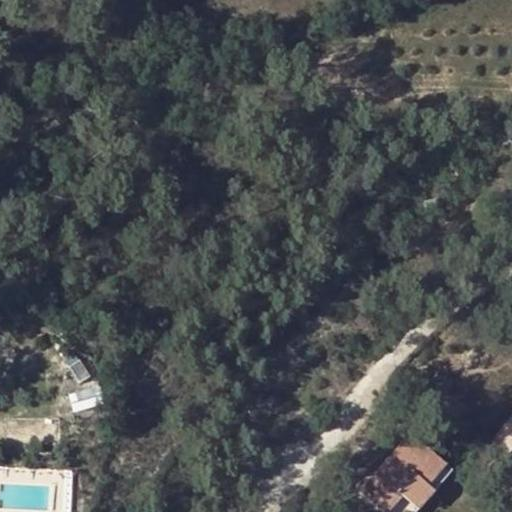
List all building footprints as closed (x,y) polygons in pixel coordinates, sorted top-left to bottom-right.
[(117,17),(121,27),(133,22),(129,11),(117,17)] [(511,418),(499,434),(511,443),(511,418)] [(440,458),(411,431),(390,453),(396,459),(399,455),(424,477),(440,458)] [(511,449),(511,443),(499,434),(487,447),(502,460),(511,449)] [(352,511),(355,508),(348,501),(342,509),(344,511),(352,511)]
